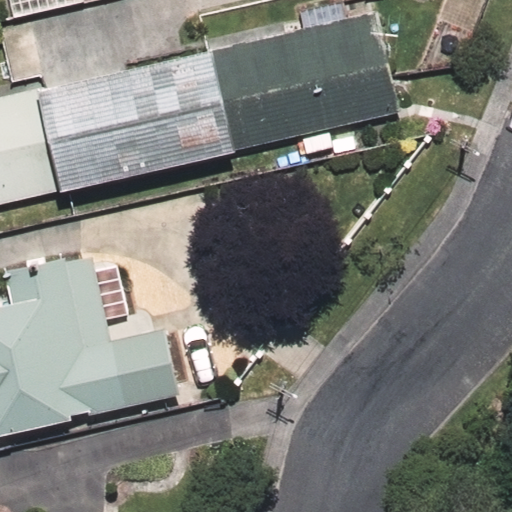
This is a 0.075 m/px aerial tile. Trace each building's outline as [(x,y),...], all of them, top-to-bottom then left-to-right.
[(335,145),(330,123),(388,110),(366,9),(200,45),(222,147),(295,130),(300,153),(335,145)] [(36,18),(0,27),(0,60),(6,82),(50,70),(36,18)] [(21,85),(46,196),(225,157),(222,147),(200,45),(21,85)] [(0,206),(46,196),(21,85),(0,89),(0,206)] [(75,246),(3,262),(9,288),(0,289),(0,432),(170,396),(154,322),(94,335),(75,246)]
